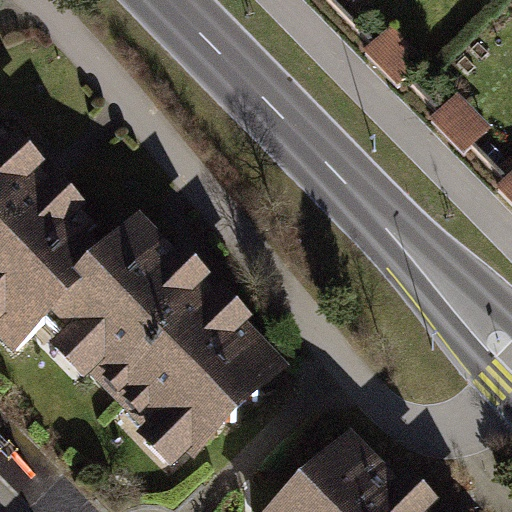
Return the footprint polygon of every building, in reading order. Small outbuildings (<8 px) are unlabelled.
[(417,62),(386,30),(360,54),(391,87),(417,62)] [(484,132),(454,100),(427,124),(458,157),(484,132)] [(132,269),(0,140),(0,371),(15,386),(45,354),(132,269)] [(511,172),(493,191),(511,210),(511,172)] [(189,501),(300,392),(155,246),(132,269),(45,354),(189,501)] [(423,511),(345,433),(263,511),(423,511)]
